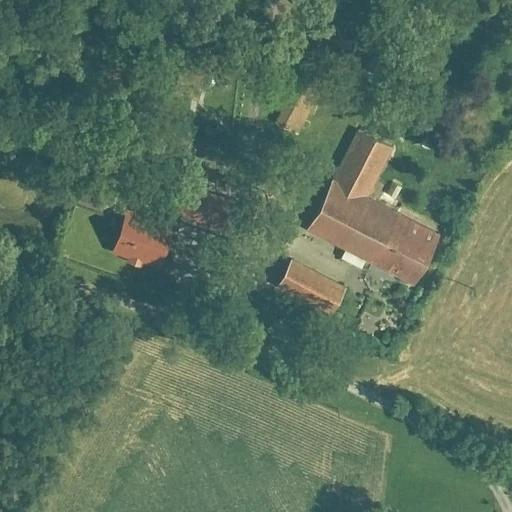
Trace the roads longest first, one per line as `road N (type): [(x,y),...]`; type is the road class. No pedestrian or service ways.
road 1 (residential): [(0,265),(344,385),(448,446),(507,493)]
road 2 (track): [(0,132),(180,163)]
